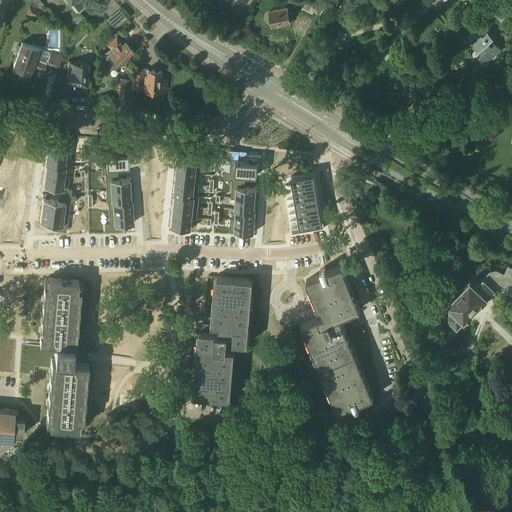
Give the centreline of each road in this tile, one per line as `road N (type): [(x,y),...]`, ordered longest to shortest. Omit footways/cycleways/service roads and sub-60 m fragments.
road 1 (residential): [(341,243),(368,308),(386,401),(377,412),(235,423),(197,414)]
road 2 (residential): [(460,511),(431,401),(360,234)]
road 3 (tertiary): [(263,93),(227,130),(0,115)]
road 4 (secondary): [(345,144),(511,232)]
road 5 (residential): [(0,253),(187,251)]
road 6 (secondary): [(511,223),(354,131)]
road 7 (residential): [(187,251),(289,255),(341,243)]
road 8 (secondary): [(163,18),(263,93)]
road 9 (secondary): [(272,77),(163,18)]
